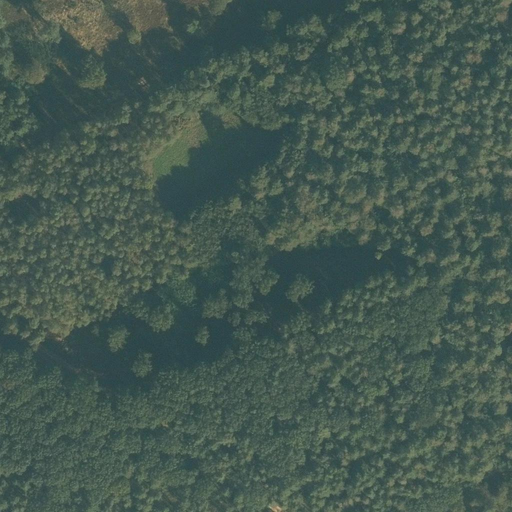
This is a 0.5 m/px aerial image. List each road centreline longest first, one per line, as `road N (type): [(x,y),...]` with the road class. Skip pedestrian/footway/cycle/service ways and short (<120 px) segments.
road 1 (track): [(310,0),(0,157)]
road 2 (track): [(264,511),(0,321)]
